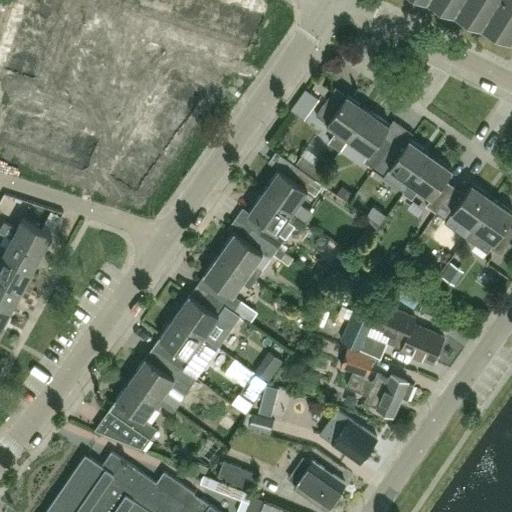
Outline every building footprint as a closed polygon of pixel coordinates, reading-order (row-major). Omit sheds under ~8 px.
[(38,0),(48,3),(47,8),(55,11),(58,0),(38,0)] [(58,0),(55,11),(63,13),(64,8),(82,14),(86,0),(58,0)] [(86,0),(82,14),(100,19),(99,24),(107,27),(115,0),(86,0)] [(115,0),(107,27),(115,30),(116,25),(136,31),(145,0),(115,0)] [(166,15),(164,23),(215,39),(223,12),(186,0),(176,0),(171,17),(166,15)] [(511,0),(426,0),(426,1),(427,2),(428,0),(431,0),(455,11),(453,14),(454,15),(460,6),(470,12),(466,17),(482,24),(480,27),(481,28),(487,19),(497,25),(494,30),(511,38),(511,35),(511,0)] [(12,21),(10,29),(21,32),(24,24),(12,21)] [(166,33),(161,51),(206,65),(215,39),(164,23),(161,32),(166,33)] [(24,24),(21,32),(33,36),(35,28),(24,24)] [(10,29),(7,36),(19,40),(21,32),(10,29)] [(21,32),(19,40),(30,44),(33,36),(21,32)] [(7,36),(5,44),(16,48),(19,40),(7,36)] [(19,40),(16,48),(28,51),(30,44),(19,40)] [(5,44),(3,52),(14,55),(16,48),(5,44)] [(16,48),(14,55),(25,59),(28,51),(16,48)] [(150,67),(148,75),(198,91),(206,65),(161,51),(155,69),(150,67)] [(3,52),(0,59),(12,63),(14,55),(3,52)] [(14,55),(12,63),(23,66),(25,59),(14,55)] [(0,59),(0,67),(9,70),(12,63),(0,59)] [(12,63),(9,70),(21,74),(23,66),(12,63)] [(0,67),(0,76),(7,78),(9,70),(0,67)] [(9,70),(7,78),(18,82),(21,74),(9,70)] [(150,85),(144,105),(190,119),(198,91),(148,75),(145,83),(150,85)] [(320,97),(306,87),(290,109),(304,119),(320,97)] [(318,116),(337,129),(328,141),(340,149),(348,137),(348,138),(369,108),(348,94),(340,105),(330,98),(318,116)] [(16,103),(2,148),(29,157),(45,106),(37,104),(36,109),(16,103)] [(46,106),(31,157),(56,165),(71,119),(53,114),(55,109),(46,106)] [(369,108),(348,138),(370,153),(364,161),(374,168),(392,142),(383,135),(391,124),(369,108)] [(71,119),(56,165),(82,173),(98,123),(90,120),(89,125),(71,119)] [(98,123),(82,173),(108,182),(123,136),(105,130),(106,125),(98,123)] [(123,136),(108,182),(134,190),(150,139),(142,136),(141,141),(123,136)] [(392,142),(374,168),(385,175),(390,167),(411,182),(432,153),(411,138),(403,149),(392,142)] [(150,139),(134,190),(162,198),(176,153),(157,146),(158,141),(150,139)] [(436,212),(455,186),(445,179),(453,168),(432,153),(411,182),(403,193),(412,199),(420,189),(432,197),(427,205),(436,212)] [(295,164),(316,179),(323,170),(302,155),(295,164)] [(264,190),(293,211),(294,210),(308,221),(314,213),(299,202),(309,189),(316,195),(323,185),(298,167),(291,177),(280,169),(264,190)] [(452,211),(464,220),(457,230),(466,236),(494,197),(473,182),(465,193),(455,186),(436,212),(447,219),(452,211)] [(308,221),(294,210),(293,211),(264,190),(250,211),(261,219),(254,229),(278,247),(286,237),(279,232),(288,219),(302,230),(308,221)] [(511,209),(494,197),(466,236),(487,251),(490,247),(500,254),(511,237),(511,227),(507,224),(511,217),(511,209)] [(12,237),(42,253),(53,233),(23,217),(17,227),(5,220),(0,228),(0,229),(12,237)] [(293,257),(278,247),(254,229),(247,239),(235,231),(220,252),(256,278),(261,270),(255,265),(264,252),(272,257),(273,254),(288,264),(293,257)] [(32,272),(42,253),(12,237),(7,247),(2,244),(0,247),(0,253),(2,255),(2,256),(32,272)] [(216,282),(209,292),(234,310),(241,299),(234,294),(242,283),(249,287),(256,278),(220,252),(205,274),(216,282)] [(0,279),(22,291),(32,272),(2,256),(0,259),(0,279)] [(0,303),(11,310),(22,291),(0,279),(0,303)] [(239,314),(234,310),(209,292),(202,302),(191,294),(175,316),(204,336),(213,342),(217,345),(239,314)] [(361,349),(371,326),(389,333),(386,341),(433,361),(444,337),(412,323),(415,317),(381,303),(376,301),(368,317),(354,311),(342,340),(361,349)] [(421,302),(419,309),(438,316),(440,308),(421,302)] [(0,328),(1,329),(11,310),(0,303),(0,328)] [(172,344),(165,354),(195,376),(217,345),(213,342),(204,336),(175,316),(161,337),(172,344)] [(340,365),(367,375),(374,356),(347,346),(340,365)] [(185,392),(195,376),(165,354),(158,364),(146,356),(131,378),(160,398),(171,382),(185,392)] [(0,362),(0,384),(15,392),(25,370),(1,360),(0,362)] [(408,398),(414,384),(392,375),(391,377),(377,372),(373,381),(352,372),(346,386),(367,395),(364,401),(394,414),(402,396),(408,398)] [(145,420),(160,398),(131,378),(116,399),(118,400),(97,430),(143,448),(157,428),(145,420)] [(319,432),(326,438),(361,462),(378,438),(336,408),(319,432)] [(269,433),(273,419),(252,413),(248,427),(269,433)] [(226,511),(194,490),(194,489),(164,469),(157,480),(111,449),(101,463),(85,452),(44,511),(153,511),(154,511),(226,511)] [(218,476),(247,487),(254,472),(224,460),(218,476)] [(328,510),(347,483),(313,460),(294,487),(328,510)] [(215,479),(212,487),(242,499),(251,502),(254,494),(215,479)]
